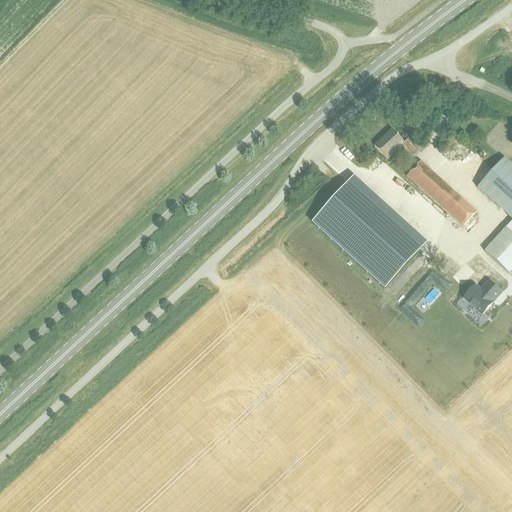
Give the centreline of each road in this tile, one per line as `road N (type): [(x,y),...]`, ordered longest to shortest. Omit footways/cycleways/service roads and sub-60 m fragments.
road 1 (secondary): [(0,417),(338,103),(466,0)]
road 2 (unclassified): [(431,59),(380,87),(312,153),(269,211),(0,460)]
road 3 (track): [(348,47),(0,373)]
